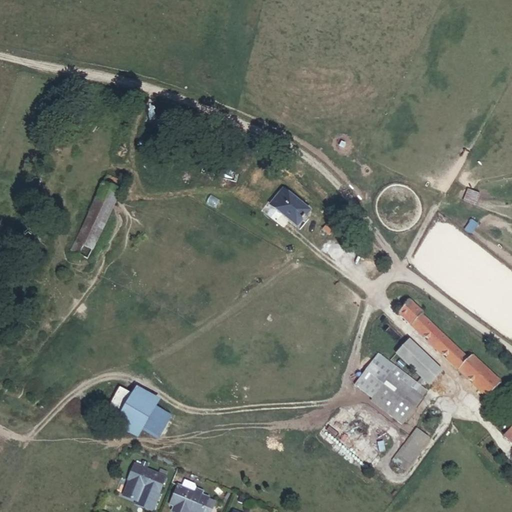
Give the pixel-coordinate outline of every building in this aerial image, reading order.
[(235,176),(193,165),(190,176),(232,187),(235,176)] [(107,170),(99,187),(116,195),(124,179),(107,170)] [(65,255),(84,264),(117,196),(116,195),(99,187),(98,186),(65,255)] [(306,215),(279,193),(265,209),(293,231),(306,215)] [(325,239),(329,235),(322,229),(318,233),(325,239)] [(484,403),(497,389),(468,361),(463,366),(416,321),(419,319),(406,306),(396,317),(484,403)] [(374,357),(349,389),(367,403),(392,371),(374,357)] [(367,403),(365,405),(398,430),(427,392),(415,384),(413,387),(392,371),(367,403)] [(136,392),(115,379),(101,402),(123,415),(136,392)] [(161,405),(165,398),(141,384),(136,392),(123,415),(119,422),(142,436),(147,428),(161,405)] [(164,438),(178,415),(161,405),(147,428),(164,438)] [(403,477),(428,445),(411,432),(386,465),(403,477)] [(128,492),(142,497),(148,483),(163,489),(169,474),(139,461),(133,476),(134,477),(128,492)] [(187,483),(183,482),(176,498),(180,500),(177,507),(186,511),(189,504),(195,506),(208,511),(216,511),(222,499),(205,491),(206,489),(200,486),(200,482),(189,478),(187,483)]
